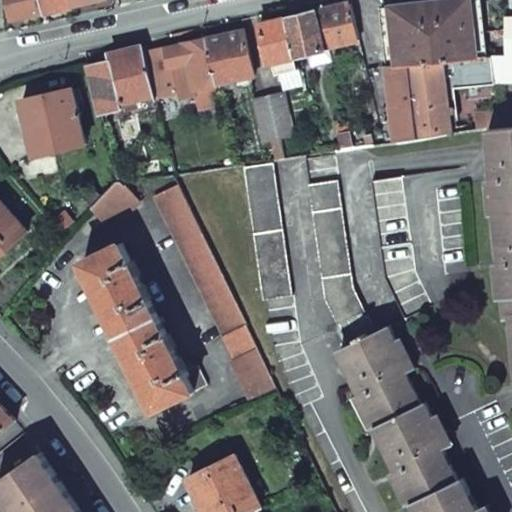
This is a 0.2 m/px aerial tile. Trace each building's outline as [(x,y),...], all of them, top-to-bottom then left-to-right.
[(7,0),(12,21),(38,15),(44,14),(40,0),(7,0)] [(40,0),(44,14),(75,7),(73,0),(40,0)] [(336,0),(326,0),(320,2),(322,11),(338,7),(336,0)] [(411,63),(487,55),(480,0),(450,0),(432,2),(382,8),(388,66),(411,63)] [(361,41),(352,4),(348,4),(338,7),(322,11),(327,32),(331,48),(361,41)] [(288,17),(297,56),(324,50),(315,11),(288,17)] [(277,74),(299,69),(297,56),(288,17),(265,23),(261,24),(265,46),(268,45),(272,62),(274,62),(277,74)] [(208,39),(218,84),(255,76),(245,31),(227,35),(208,39)] [(218,84),(208,39),(184,45),(174,47),(175,52),(168,54),(166,49),(146,53),(157,97),(179,92),(180,98),(196,94),(200,109),(223,104),(218,84)] [(112,61),(89,66),(100,112),(158,99),(157,97),(146,53),(145,46),(125,51),(111,54),(112,61)] [(411,63),(420,137),(453,132),(448,89),(494,83),(494,80),(496,80),(496,56),(495,54),(487,55),(411,63)] [(496,82),(511,81),(511,56),(506,56),(496,56),(496,80),(496,82)] [(420,137),(411,63),(388,66),(397,140),(420,137)] [(23,100),(36,156),(87,144),(74,88),(23,100)] [(282,138),(294,136),(286,94),(272,97),(282,138)] [(264,143),(282,138),(272,97),(255,101),(264,143)] [(500,125),(511,123),(511,109),(498,111),(500,125)] [(498,111),(481,116),(483,128),(490,127),(500,125),(498,111)] [(511,123),(500,125),(490,127),(495,176),(490,176),(493,212),(499,212),(503,261),(498,261),(501,296),(506,296),(508,316),(511,315),(511,123)] [(334,149),(306,154),(327,298),(340,323),(366,310),(354,287),(334,149)] [(273,159),(243,163),(264,300),(294,295),(273,159)] [(115,164),(119,181),(121,181),(134,179),(130,161),(115,164)] [(402,175),(372,179),(386,276),(406,317),(433,305),(415,267),(402,175)] [(119,181),(93,208),(111,229),(141,204),(121,181),(119,181)] [(235,361),(259,350),(179,184),(155,195),(235,361)] [(0,257),(28,231),(0,199),(0,257)] [(75,224),(67,213),(57,222),(65,232),(75,224)] [(119,337),(155,410),(196,390),(186,370),(122,241),(82,261),(119,337)] [(366,310),(340,323),(350,344),(376,331),(366,310)] [(350,344),(341,349),(361,393),(357,395),(372,427),(377,425),(399,469),(394,472),(409,503),(414,501),(419,511),(486,511),(484,507),(479,509),(464,477),(459,480),(443,449),(449,446),(427,402),(422,403),(407,372),(411,369),(390,325),(376,331),(350,344)] [(186,370),(196,390),(206,385),(197,365),(186,370)] [(0,435),(17,420),(0,402),(0,435)] [(0,448),(1,449),(25,431),(17,420),(0,435),(0,448)] [(0,479),(0,489),(15,511),(83,511),(76,501),(59,477),(41,452),(0,479)] [(188,478),(205,511),(250,511),(255,510),(262,507),(236,454),(188,478)]
